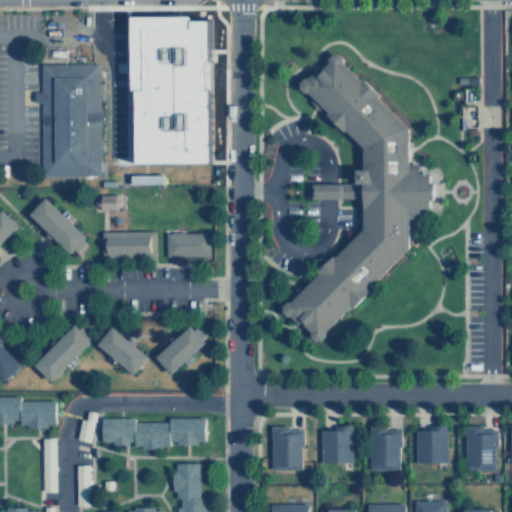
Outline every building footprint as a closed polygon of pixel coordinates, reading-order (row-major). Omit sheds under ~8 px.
[(134,19),(134,165),(210,166),(211,19),(134,19)] [(324,329),(347,306),(349,309),(368,291),(366,289),(406,249),(406,237),(406,224),(406,220),(416,220),(416,207),(426,207),(426,198),(431,198),(431,189),(431,181),(427,181),(426,173),(416,173),(416,162),(407,162),(407,156),(407,148),(407,127),(376,97),(377,94),(360,76),(358,78),(342,61),(341,56),(337,52),(332,52),(313,67),(299,80),(296,85),(298,91),(302,93),(306,92),(316,102),(360,148),(360,168),(353,168),(353,183),(337,183),(335,183),(325,183),(317,183),(309,183),(309,199),(318,199),(324,199),(335,199),(337,199),(361,199),(361,229),(279,303),(278,308),(281,315),(288,315),(295,321),(297,322),(308,331),(308,335),(311,339),(317,341),(323,337),(324,329)] [(41,63),(42,90),(34,90),(35,101),(42,101),(42,176),(101,175),(100,63),(41,63)] [(163,174),(132,173),(132,182),(163,183),(163,174)] [(117,208),(117,193),(101,193),(101,208),(117,208)] [(84,236),(70,251),(68,254),(45,232),(26,213),(43,196),(84,236)] [(0,208),(17,225),(0,242),(0,208)] [(151,257),(103,257),(100,257),(100,231),(104,231),(151,231),(151,257)] [(208,231),(208,255),(174,256),(164,256),(164,232),(208,231)] [(88,340),(48,382),(31,365),(52,344),(72,324),(82,334),(88,340)] [(152,356),(168,373),(203,342),(188,324),(171,339),(152,356)] [(146,357),(131,374),(94,344),(102,335),(109,326),(127,341),(146,357)] [(0,345),(19,364),(3,381),(0,378),(0,345)] [(54,426),(54,400),(18,400),(18,395),(0,395),(0,423),(10,423),(10,420),(17,420),(17,425),(23,425),(23,428),(45,429),(45,426),(54,426)] [(99,417),(133,417),(133,421),(167,421),(167,416),(203,416),(203,441),(195,441),(195,443),(174,443),(174,440),(168,440),(168,446),(160,446),(160,448),(138,448),(138,446),(131,446),(131,441),(127,441),(127,444),(110,444),(110,442),(99,442),(99,417)] [(320,429),(333,429),(333,423),(351,423),(351,461),(320,461),(320,429)] [(428,423),(444,423),(444,459),(415,459),(415,428),(428,428),(428,423)] [(302,428),(302,444),(298,444),(298,466),(270,465),(270,424),(290,424),(290,427),(302,428)] [(368,424),(385,425),(385,428),(398,428),(397,468),(367,467),(368,424)] [(480,427),(495,427),(496,468),(464,469),(463,424),(480,424),(480,427)] [(173,461),(197,461),(197,497),(204,498),(204,511),(175,511),(176,507),(178,507),(178,498),(173,498),(173,492),(170,492),(170,472),(173,472),(173,461)] [(412,511),(413,498),(445,498),(445,511),(412,511)] [(268,503),(268,511),(306,511),(306,503),(268,503)] [(366,511),(366,503),(403,504),(403,511),(366,511)]
